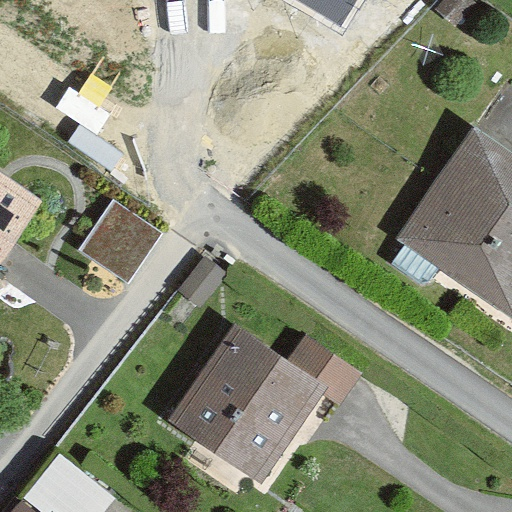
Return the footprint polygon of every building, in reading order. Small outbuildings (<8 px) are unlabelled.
[(286,0),(341,32),(359,0),(286,0)] [(511,313),(511,150),(465,119),(389,230),(511,313)] [(0,245),(40,192),(0,165),(0,245)] [(79,253),(132,278),(159,223),(106,198),(79,253)] [(168,413),(262,476),(327,379),(233,317),(168,413)]
